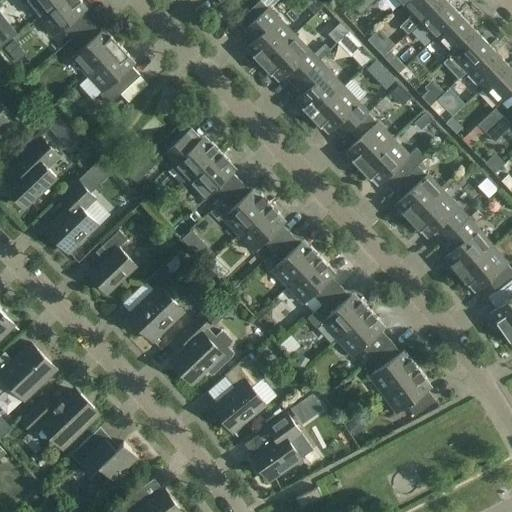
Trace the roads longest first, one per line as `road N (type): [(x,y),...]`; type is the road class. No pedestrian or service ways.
road 1 (residential): [(511,430),(414,294),(217,90),(144,0)]
road 2 (residential): [(238,511),(90,330),(0,235)]
